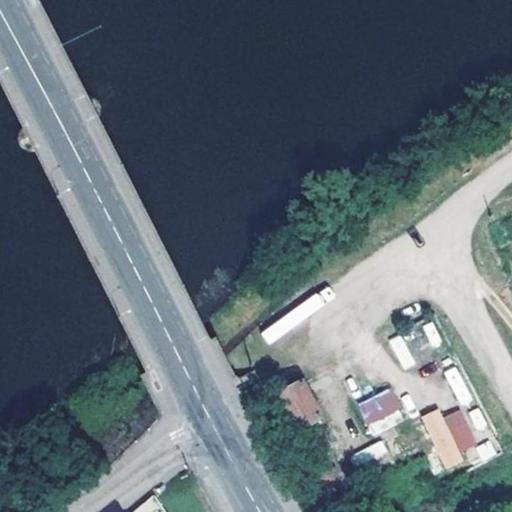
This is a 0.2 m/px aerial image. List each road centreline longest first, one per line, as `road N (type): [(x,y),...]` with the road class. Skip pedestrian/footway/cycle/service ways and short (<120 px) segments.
road 1 (secondary): [(215,430),(0,5)]
road 2 (track): [(453,252),(459,301),(511,396)]
road 3 (residential): [(89,511),(215,430)]
